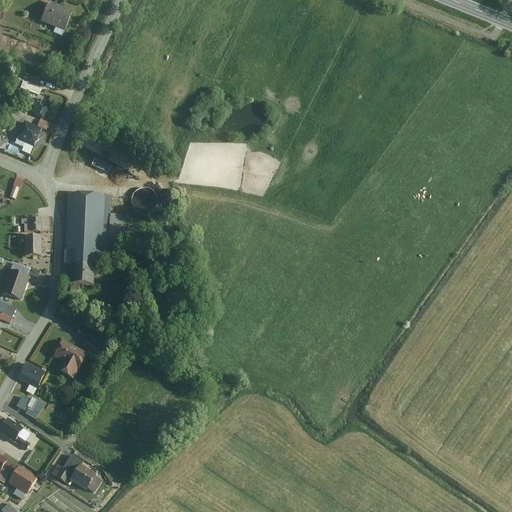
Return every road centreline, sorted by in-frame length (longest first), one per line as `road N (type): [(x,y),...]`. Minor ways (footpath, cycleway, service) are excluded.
road 1 (residential): [(42,177),(57,219),(55,283),(50,310),(20,361)]
road 2 (residential): [(124,0),(42,177)]
